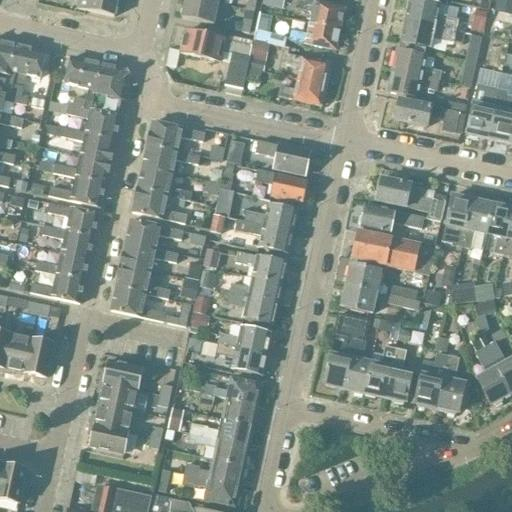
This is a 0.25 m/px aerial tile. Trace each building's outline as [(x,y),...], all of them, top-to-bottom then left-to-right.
[(113,19),(117,0),(78,0),(76,11),(113,19)] [(213,27),(217,5),(195,0),(184,0),(181,20),(213,27)] [(254,13),(256,0),(246,0),(245,11),(254,13)] [(282,9),(283,0),(264,0),(263,5),(282,9)] [(338,31),(343,10),(297,0),(296,0),(295,10),(311,13),(309,24),(338,31)] [(437,16),(439,6),(410,0),(409,0),(409,1),(406,3),(405,8),(407,10),(405,21),(455,33),(458,21),(437,16)] [(486,11),(488,0),(480,0),(478,10),(486,11)] [(511,18),(511,0),(491,0),(488,13),(511,19),(511,18)] [(249,35),(254,13),(245,11),(240,33),(249,35)] [(267,35),(271,17),(260,15),(256,33),(267,35)] [(481,35),(484,20),(473,18),(470,32),(481,35)] [(400,33),(398,39),(401,41),(400,44),(430,50),(432,40),(441,41),(453,44),(462,46),(464,35),(455,33),(405,21),(402,33),(400,33)] [(334,52),(338,31),(309,24),(306,35),(290,31),(287,42),(334,52)] [(230,53),(224,78),(223,85),(225,86),(224,94),(239,97),(250,47),(184,32),(179,54),(209,61),(212,49),(230,53)] [(472,34),(461,84),(472,86),(483,36),(472,34)] [(0,93),(20,98),(22,89),(25,77),(39,80),(44,54),(14,47),(0,44),(0,93)] [(265,62),(269,47),(255,44),(252,59),(265,62)] [(170,49),(166,66),(176,68),(179,51),(170,49)] [(423,69),(426,58),(396,51),(391,72),(438,83),(440,73),(423,69)] [(326,75),(328,64),(287,56),(284,66),(299,69),(297,80),(323,86),(323,85),(327,84),(329,77),(326,75)] [(94,92),(99,66),(71,59),(65,85),(89,91),(94,92)] [(119,119),(129,76),(126,72),(99,66),(94,92),(89,91),(86,103),(84,103),(82,111),(119,119)] [(261,82),(262,74),(250,71),(248,79),(261,82)] [(436,92),(438,83),(391,72),(386,93),(416,99),(419,88),(436,92)] [(325,95),(326,89),(323,86),(297,80),(294,91),(279,88),(277,98),(319,107),(321,97),(325,95)] [(486,140),(496,90),(477,86),(466,136),(467,136),(467,138),(476,140),(477,138),(486,140)] [(507,147),(511,121),(511,98),(507,98),(508,93),(496,90),(486,140),(495,142),(495,145),(507,147)] [(26,99),(20,98),(0,93),(0,110),(2,103),(24,108),(26,99)] [(45,103),(33,101),(31,107),(43,110),(45,103)] [(82,111),(84,103),(74,101),(72,109),(82,111)] [(460,136),(464,116),(398,101),(396,109),(394,108),(391,118),(394,118),(393,121),(426,129),(428,120),(444,123),(442,132),(460,136)] [(465,107),(448,103),(446,111),(464,115),(465,107)] [(82,111),(72,109),(53,105),(51,114),(87,122),(84,135),(114,142),(119,119),(82,111)] [(21,121),(0,116),(0,126),(19,131),(21,121)] [(177,155),(181,139),(202,144),(204,135),(151,124),(146,148),(177,155)] [(110,163),(114,142),(84,135),(50,128),(48,137),(82,144),(79,157),(110,163)] [(0,138),(0,147),(9,150),(11,141),(0,138)] [(307,163),(309,154),(256,143),(253,156),(275,161),(273,170),(304,177),(304,175),(308,174),(309,166),(307,163)] [(196,167),(198,159),(177,155),(146,148),(141,170),(173,176),(176,162),(196,167)] [(221,164),(224,150),(211,148),(208,161),(221,164)] [(0,154),(0,163),(11,166),(13,157),(0,154)] [(241,160),(227,156),(225,164),(239,167),(241,160)] [(105,186),(110,163),(79,157),(76,171),(56,167),(54,176),(74,180),(105,186)] [(39,164),(37,172),(49,174),(50,166),(39,164)] [(170,190),(173,176),(141,170),(136,192),(168,199),(188,203),(190,195),(170,190)] [(221,183),(223,172),(214,170),(211,181),(221,183)] [(224,173),(221,188),(230,190),(232,175),(224,173)] [(300,206),(305,183),(256,173),(254,183),(272,187),(269,199),(300,206)] [(0,178),(0,187),(6,189),(8,180),(0,178)] [(99,210),(105,186),(74,180),(71,194),(50,189),(48,199),(99,210)] [(378,192),(375,203),(377,203),(376,208),(428,220),(440,223),(446,200),(432,197),(431,203),(417,200),(419,190),(409,188),(409,187),(380,180),(380,182),(378,183),(376,190),(378,192)] [(17,182),(16,190),(25,193),(27,185),(17,182)] [(32,185),(30,194),(41,196),(43,187),(32,185)] [(220,189),(218,201),(231,204),(233,192),(220,189)] [(165,212),(168,199),(136,192),(132,215),(183,226),(185,217),(165,212)] [(461,250),(471,202),(462,200),(461,198),(454,196),(452,198),(450,197),(444,227),(455,229),(451,247),(461,250)] [(11,197),(9,205),(21,208),(23,200),(11,197)] [(29,201),(27,209),(36,210),(37,203),(29,201)] [(484,236),(491,205),(483,203),(480,204),(471,202),(461,250),(471,252),(473,246),(482,249),(484,236)] [(217,204),(215,213),(225,215),(226,206),(217,204)] [(501,258),(511,211),(503,209),(501,207),(491,205),(484,236),(495,238),(491,256),(501,258)] [(419,231),(422,219),(364,206),(362,217),(359,219),(357,225),(359,227),(359,229),(388,235),(390,225),(419,231)] [(93,239),(98,217),(49,207),(47,215),(67,220),(64,233),(93,239)] [(297,223),(298,218),(296,216),(296,213),(266,207),(263,218),(238,212),(235,222),(237,222),(291,234),(294,225),(297,223)] [(511,211),(501,258),(511,261),(511,258),(511,211)] [(215,218),(211,234),(220,236),(224,218),(215,216),(215,218)] [(180,242),(182,234),(130,222),(125,246),(156,252),(159,238),(180,242)] [(289,244),(291,234),(237,222),(235,233),(259,238),(256,249),(286,255),(287,253),(290,252),(292,246),(289,244)] [(93,239),(64,233),(43,228),(42,237),(62,241),(59,255),(88,261),(93,239)] [(21,230),(18,242),(25,244),(28,231),(21,230)] [(428,278),(434,250),(356,233),(350,261),(428,278)] [(176,257),(156,252),(125,246),(120,268),(151,275),(154,260),(174,265),(176,257)] [(16,250),(14,259),(21,261),(23,252),(16,250)] [(216,270),(220,254),(208,252),(204,268),(216,270)] [(282,275),(285,264),(237,254),(234,265),(253,269),(251,278),(283,285),(285,276),(282,275)] [(83,283),(88,261),(59,255),(56,268),(36,264),(34,273),(54,277),(83,283)] [(199,282),(202,268),(191,266),(188,280),(199,282)] [(376,294),(380,272),(349,266),(344,287),(376,294)] [(148,288),(151,275),(120,268),(115,289),(146,296),(167,301),(168,292),(148,288)] [(211,291),(215,277),(203,274),(200,288),(211,291)] [(78,305),(83,283),(54,277),(52,290),(31,285),(29,295),(78,305)] [(281,296),(283,285),(251,278),(248,289),(229,285),(227,295),(275,306),(278,295),(281,296)] [(10,282),(8,290),(22,293),(24,285),(10,282)] [(195,301),(198,285),(185,282),(181,298),(195,301)] [(511,298),(511,284),(502,286),(503,300),(511,298)] [(474,304),(473,291),(472,285),(453,287),(448,308),(474,304)] [(371,315),(376,294),(344,287),(339,308),(371,315)] [(179,321),(163,318),(164,315),(143,311),(146,296),(115,289),(110,312),(176,327),(188,329),(193,307),(183,305),(179,321)] [(414,303),(416,294),(390,289),(388,297),(414,303)] [(491,302),(489,289),(473,291),(474,304),(491,302)] [(426,292),(425,304),(437,306),(439,294),(426,292)] [(273,317),(275,306),(227,295),(225,305),(243,309),(241,320),(271,326),(271,325),(274,325),(276,317),(273,317)] [(417,312),(418,303),(414,303),(388,297),(387,305),(417,312)] [(206,316),(209,301),(197,299),(194,313),(206,316)] [(37,316),(39,305),(29,303),(26,314),(37,316)] [(486,332),(482,318),(494,315),(491,303),(473,308),(480,334),(486,332)] [(47,318),(49,308),(39,305),(37,316),(47,318)] [(207,331),(209,320),(195,316),(192,328),(207,331)] [(343,390),(353,342),(363,344),(367,322),(337,316),(333,338),(343,340),(339,358),(329,355),(322,386),(324,386),(324,388),(333,390),(334,388),(343,390)] [(395,343),(399,328),(390,326),(387,341),(395,343)] [(270,345),(271,339),(269,337),(269,335),(240,329),(237,339),(219,335),(217,345),(264,355),(266,347),(270,345)] [(420,351),(424,332),(415,330),(411,349),(420,351)] [(400,331),(397,342),(405,344),(407,332),(400,331)] [(0,369),(3,370),(10,336),(0,333),(0,369)] [(24,374),(32,341),(10,336),(3,370),(24,374)] [(200,353),(202,343),(189,340),(187,351),(200,353)] [(444,353),(446,342),(438,340),(436,351),(444,353)] [(46,379),(53,345),(32,341),(24,374),(46,379)] [(510,396),(484,350),(480,341),(469,346),(485,375),(475,381),(490,407),(492,407),(494,408),(501,404),(502,401),(510,396)] [(363,396),(370,364),(361,362),(365,345),(363,344),(353,342),(343,390),(353,392),(352,394),(363,396)] [(511,360),(506,364),(495,344),(484,350),(510,396),(511,395),(511,360)] [(262,365),(264,355),(217,345),(214,355),(233,359),(230,370),(259,377),(260,374),(263,374),(265,368),(262,365)] [(384,399),(394,351),(384,349),(382,358),(372,356),(370,364),(363,396),(374,399),(374,397),(384,399)] [(405,404),(412,373),(401,371),(405,354),(394,351),(384,399),(393,401),(393,403),(402,405),(403,403),(405,404)] [(435,410),(447,358),(436,356),(434,366),(423,363),(413,405),(415,406),(416,408),(423,410),(425,408),(435,410)] [(458,415),(465,385),(453,382),(458,360),(447,358),(435,410),(445,412),(446,415),(453,417),(455,415),(458,415)] [(137,391),(142,370),(108,362),(103,384),(137,391)] [(256,407),(261,386),(230,379),(227,392),(215,389),(216,388),(204,385),(203,388),(184,384),(182,391),(201,395),(256,407)] [(132,413),(137,391),(103,384),(98,405),(132,413)] [(169,398),(171,388),(161,386),(159,396),(169,398)] [(252,427),(256,407),(201,395),(199,405),(212,407),(212,406),(224,408),(221,420),(252,427)] [(167,409),(169,398),(159,396),(156,407),(167,409)] [(127,434),(132,413),(98,405),(94,427),(127,434)] [(169,429),(179,431),(183,411),(173,409),(169,429)] [(248,447),(252,427),(221,420),(219,431),(190,425),(188,435),(248,447)] [(123,456),(127,434),(94,427),(89,448),(123,456)] [(160,441),(162,430),(152,428),(149,439),(160,441)] [(173,441),(175,434),(168,432),(166,440),(173,441)] [(243,467),(248,447),(188,435),(186,445),(214,451),(212,460),(243,467)] [(158,451),(160,441),(149,439),(147,449),(158,451)] [(239,488),(243,467),(212,460),(209,473),(198,471),(198,469),(185,466),(183,476),(239,488)] [(0,501),(18,505),(25,471),(3,467),(0,482),(0,501)] [(95,487),(98,476),(77,471),(74,482),(95,487)] [(234,510),(239,488),(183,476),(180,487),(195,491),(195,488),(206,490),(203,503),(234,510)] [(146,511),(150,498),(102,488),(97,511),(68,511),(67,511),(66,511),(146,511)] [(180,511),(177,501),(170,500),(170,505),(151,501),(148,511),(180,511)]
